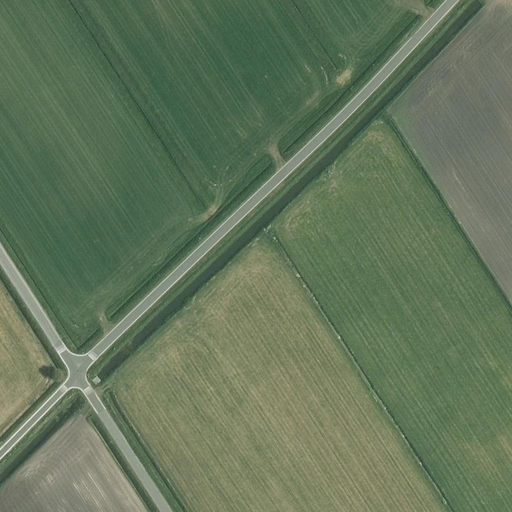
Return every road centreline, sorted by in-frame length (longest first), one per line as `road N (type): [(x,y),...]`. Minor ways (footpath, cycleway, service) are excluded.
road 1 (unclassified): [(76,374),(452,0)]
road 2 (tertiary): [(165,511),(76,374)]
road 3 (tertiary): [(76,374),(0,255)]
